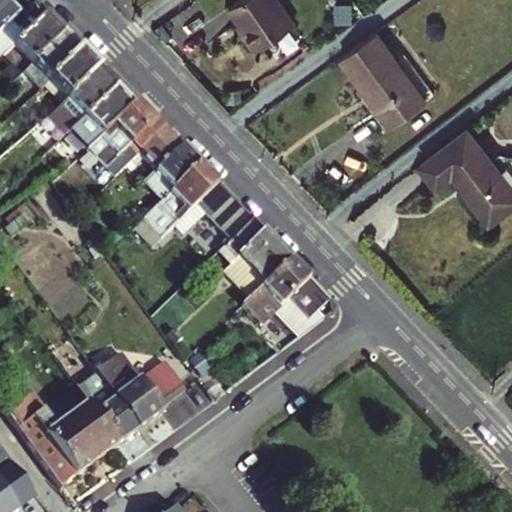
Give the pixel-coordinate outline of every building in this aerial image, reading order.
[(276,0),(239,0),(226,10),(242,31),(240,32),(254,51),(293,23),(276,0)] [(63,38),(46,20),(16,46),(34,65),(63,38)] [(376,31),(342,56),(363,85),(357,90),(386,129),(433,94),(405,55),(398,60),(376,31)] [(63,38),(34,65),(25,73),(41,91),(45,88),(51,83),(81,56),(63,38)] [(81,56),(51,83),(68,102),(97,74),(81,56)] [(114,92),(97,74),(68,102),(62,106),(48,120),(64,137),(69,133),(70,133),(114,92)] [(51,83),(45,88),(62,106),(68,102),(51,83)] [(70,133),(69,133),(87,152),(131,110),(114,92),(70,133)] [(87,152),(113,179),(139,155),(166,130),(139,102),(131,110),(87,152)] [(449,174),(471,202),(487,222),(511,202),(511,174),(496,155),(490,160),(466,129),(418,166),(434,186),(449,174)] [(145,183),(162,202),(200,166),(166,130),(139,155),(156,172),(145,183)] [(200,166),(162,202),(143,220),(162,240),(197,207),(219,186),(200,166)] [(230,197),(219,186),(197,207),(208,218),(230,197)] [(226,262),(230,267),(240,258),(266,285),(291,261),(253,221),(223,250),(231,258),(226,262)] [(240,258),(230,267),(224,272),(251,300),(266,285),(240,258)] [(291,261),(266,285),(251,300),(243,307),(261,327),(288,301),(308,322),(330,302),(330,301),(291,261)] [(103,356),(90,365),(138,432),(163,414),(160,411),(185,393),(164,364),(140,380),(122,356),(109,364),(103,356)] [(138,432),(90,365),(84,369),(92,381),(78,391),(90,406),(119,446),(138,432)] [(92,381),(84,369),(70,380),(78,391),(92,381)] [(11,401),(2,407),(62,488),(119,446),(90,406),(53,432),(52,426),(43,414),(28,423),(11,401)] [(0,471),(0,511),(16,511),(36,497),(11,463),(0,471)]
